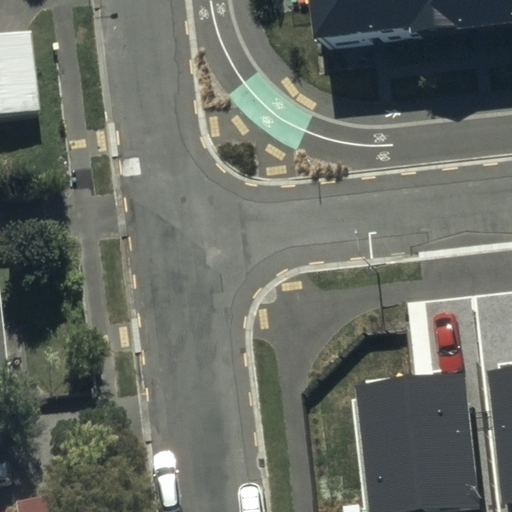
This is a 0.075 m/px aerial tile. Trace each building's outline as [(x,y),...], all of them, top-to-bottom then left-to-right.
[(511,0),(309,0),(316,49),(511,25),(511,0)] [(31,37),(0,40),(0,118),(40,115),(31,37)] [(0,392),(13,391),(0,268),(0,392)] [(511,370),(487,373),(502,503),(511,502),(511,370)] [(464,376),(355,388),(368,511),(425,511),(478,506),(464,376)]
